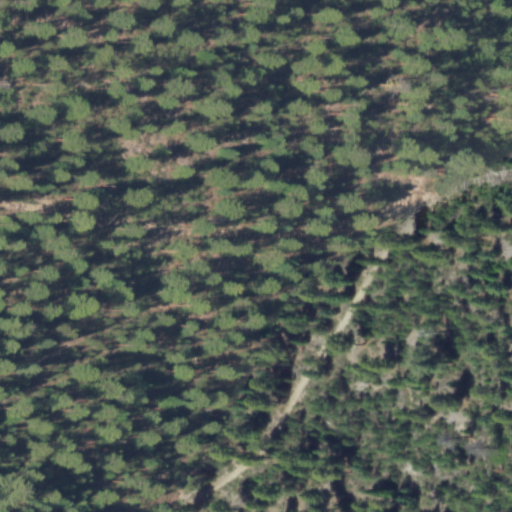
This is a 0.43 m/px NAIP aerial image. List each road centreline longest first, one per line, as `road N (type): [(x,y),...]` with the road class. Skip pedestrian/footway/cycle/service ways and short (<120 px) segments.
road 1 (track): [(0,200),(277,242),(321,238),(511,173)]
road 2 (track): [(174,511),(259,450),(428,197)]
